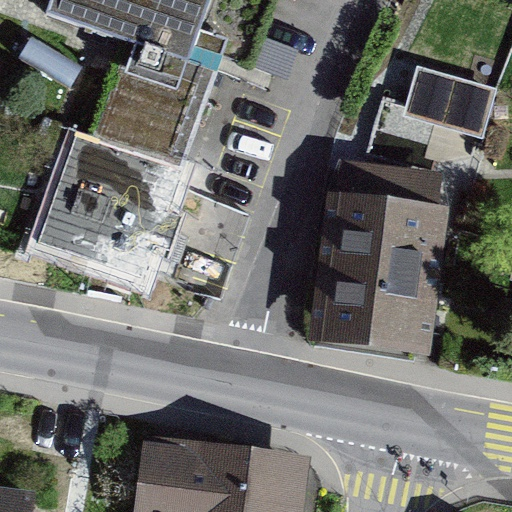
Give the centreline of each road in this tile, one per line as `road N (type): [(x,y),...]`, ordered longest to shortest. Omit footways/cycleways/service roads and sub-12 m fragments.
road 1 (residential): [(371,0),(328,96),(242,390)]
road 2 (tertiary): [(0,341),(242,390)]
road 3 (tertiary): [(242,390),(409,423)]
